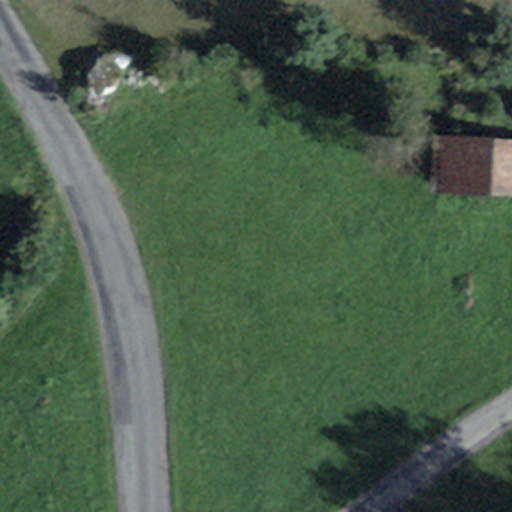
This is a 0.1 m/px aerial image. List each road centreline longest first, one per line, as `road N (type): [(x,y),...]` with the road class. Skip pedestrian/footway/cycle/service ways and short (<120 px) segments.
road 1 (unclassified): [(0,26),(87,179),(120,268),(151,511)]
road 2 (residential): [(366,511),(511,407)]
